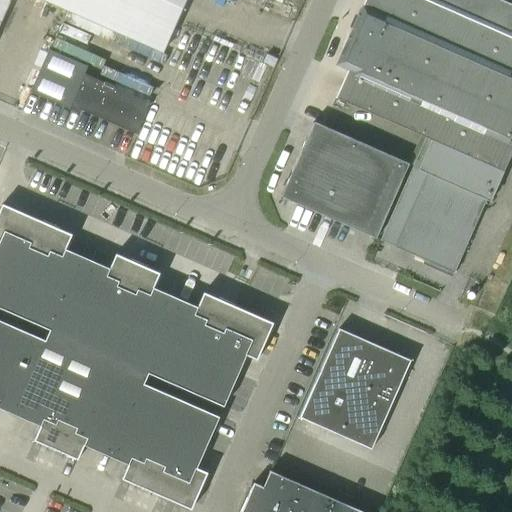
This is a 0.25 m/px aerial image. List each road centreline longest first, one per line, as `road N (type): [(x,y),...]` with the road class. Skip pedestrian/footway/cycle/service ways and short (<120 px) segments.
road 1 (unclassified): [(222,511),(329,270)]
road 2 (unclassified): [(229,226),(0,127)]
road 3 (unclassified): [(325,0),(229,226)]
road 4 (unclassified): [(0,457),(124,511)]
road 5 (unclassified): [(447,320),(329,270)]
